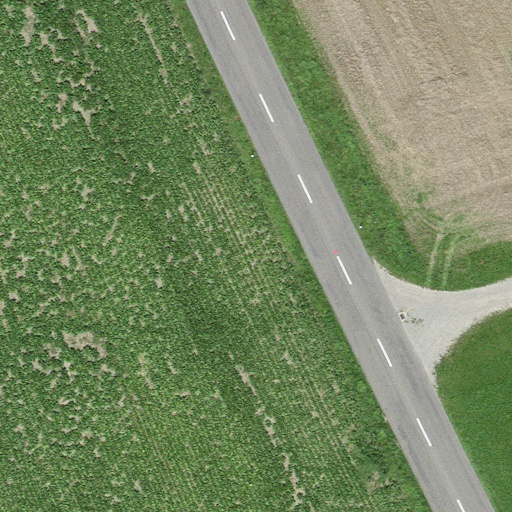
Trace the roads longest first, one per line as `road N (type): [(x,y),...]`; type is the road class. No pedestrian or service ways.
road 1 (tertiary): [(472,511),(223,0)]
road 2 (track): [(383,337),(511,297)]
